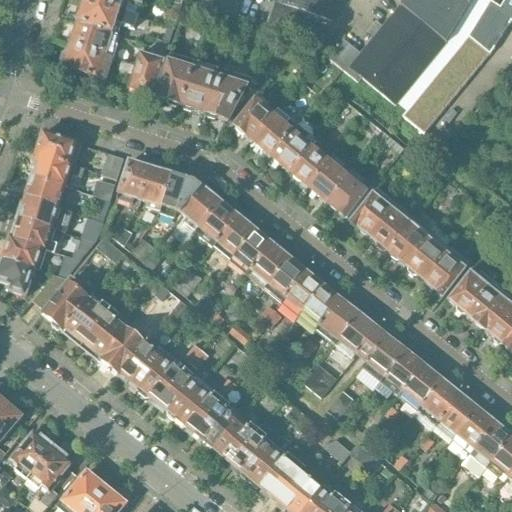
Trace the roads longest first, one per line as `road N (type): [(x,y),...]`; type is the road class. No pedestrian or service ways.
road 1 (residential): [(0,96),(210,160),(511,404)]
road 2 (unclassified): [(205,511),(0,344)]
